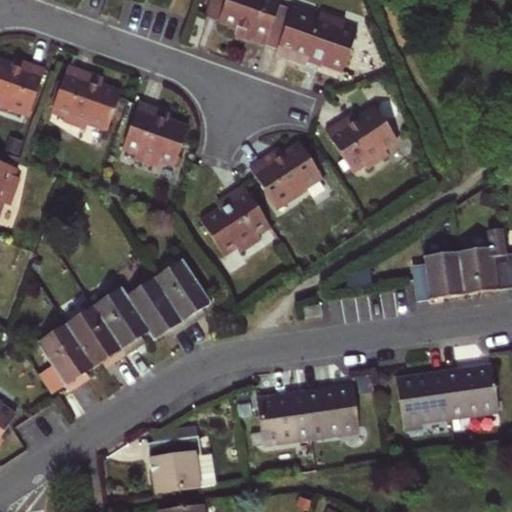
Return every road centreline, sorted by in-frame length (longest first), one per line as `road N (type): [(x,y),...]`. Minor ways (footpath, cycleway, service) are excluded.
road 1 (residential): [(511,315),(242,352),(195,367),(127,409)]
road 2 (residential): [(244,89),(0,9)]
road 3 (residential): [(127,409),(0,489)]
